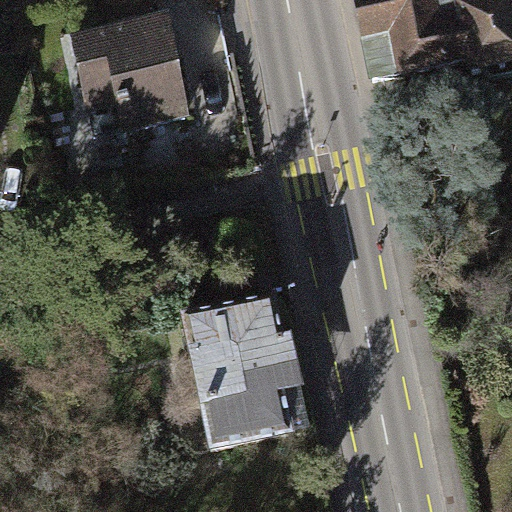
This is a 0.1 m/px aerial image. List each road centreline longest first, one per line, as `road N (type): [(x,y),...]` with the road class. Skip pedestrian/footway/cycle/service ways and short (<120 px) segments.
road 1 (primary): [(290,0),(399,511)]
road 2 (residential): [(0,239),(274,183)]
